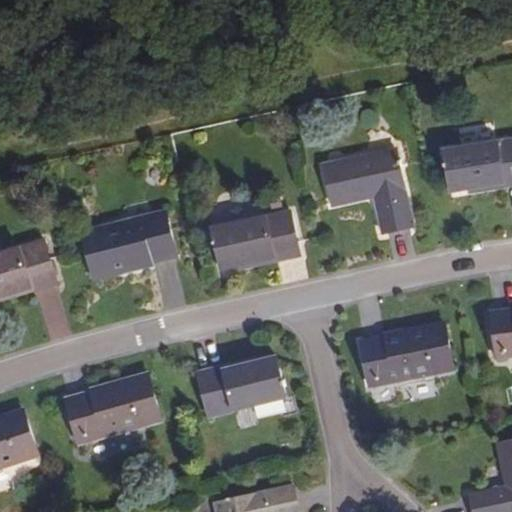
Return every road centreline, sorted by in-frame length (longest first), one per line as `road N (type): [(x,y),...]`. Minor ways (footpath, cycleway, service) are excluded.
road 1 (residential): [(0,378),(160,329),(305,300)]
road 2 (residential): [(305,300),(511,258)]
road 3 (residential): [(305,300),(341,457)]
